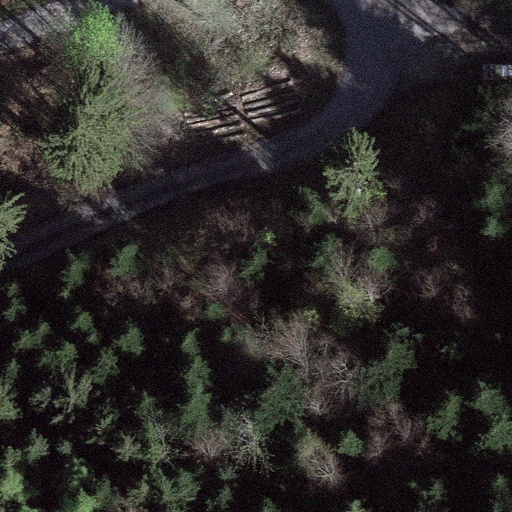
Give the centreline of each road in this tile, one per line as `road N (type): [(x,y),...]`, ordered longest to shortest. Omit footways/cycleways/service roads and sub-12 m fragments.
road 1 (unclassified): [(346,0),(370,41),(369,80),(361,118),(327,146),(190,188),(0,276)]
road 2 (track): [(370,41),(511,45)]
